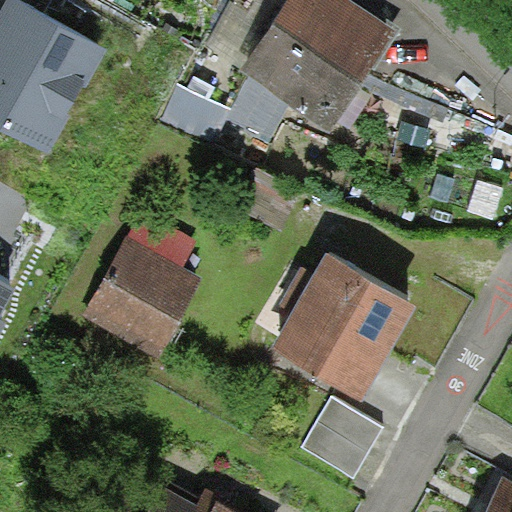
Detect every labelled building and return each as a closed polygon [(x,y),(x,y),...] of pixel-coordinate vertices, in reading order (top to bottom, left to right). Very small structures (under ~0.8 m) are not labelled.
[(0,114),(48,142),(103,47),(21,0),(18,0),(0,31),(0,114)] [(248,55),(285,0),(235,0),(211,45),(242,64),(248,55)] [(388,25),(351,0),(285,0),(248,55),(331,110),(388,25)] [(198,278),(128,238),(88,306),(158,347),(198,278)] [(411,297),(332,249),(315,277),(306,271),(289,300),(301,307),(283,336),(360,382),(411,297)] [(0,310),(0,294),(10,275),(0,269),(0,327),(7,314),(0,310)] [(358,470),(386,422),(337,394),(309,442),(358,470)] [(511,511),(511,483),(503,479),(483,511),(511,511)] [(164,485),(149,511),(244,511),(206,491),(199,505),(164,485)]
